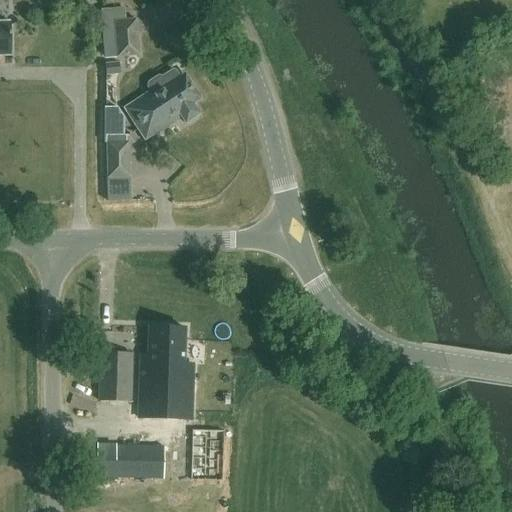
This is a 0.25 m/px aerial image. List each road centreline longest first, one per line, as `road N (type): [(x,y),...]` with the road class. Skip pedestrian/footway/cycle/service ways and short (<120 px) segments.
road 1 (track): [(511,262),(471,160),(371,0)]
road 2 (tertiary): [(511,368),(443,360),(362,334),(329,304),(295,232)]
road 3 (unclassified): [(51,511),(47,241)]
road 4 (tertiary): [(295,232),(249,69),(206,0)]
road 5 (tertiary): [(295,232),(249,240),(47,241)]
